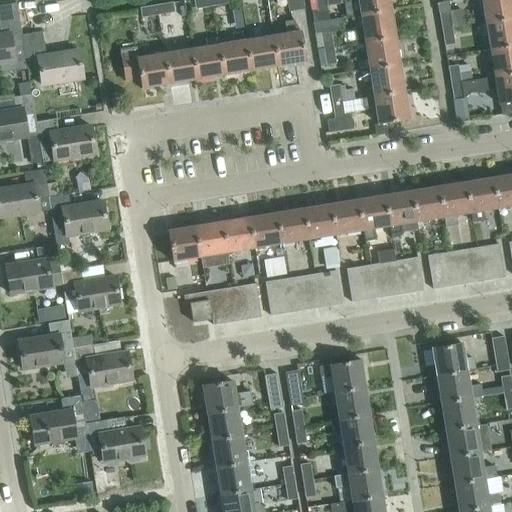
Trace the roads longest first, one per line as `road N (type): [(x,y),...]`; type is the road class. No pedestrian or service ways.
road 1 (residential): [(165,358),(511,300)]
road 2 (residential): [(132,203),(123,132),(303,104),(312,172)]
road 3 (residential): [(312,172),(511,139)]
road 4 (residential): [(132,203),(312,172)]
road 5 (residential): [(165,358),(132,203)]
road 6 (residential): [(190,511),(165,358)]
